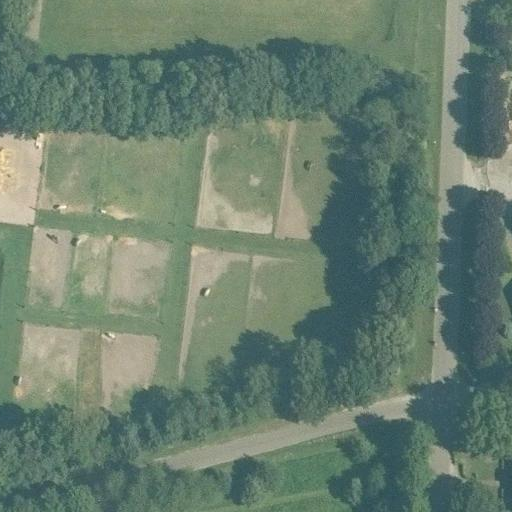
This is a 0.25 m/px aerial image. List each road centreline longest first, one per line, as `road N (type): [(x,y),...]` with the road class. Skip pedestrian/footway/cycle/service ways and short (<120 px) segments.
road 1 (unclassified): [(0,510),(440,397)]
road 2 (unclassified): [(440,397),(457,0)]
